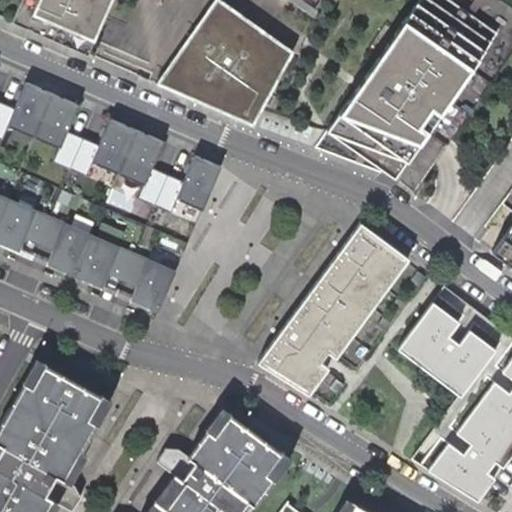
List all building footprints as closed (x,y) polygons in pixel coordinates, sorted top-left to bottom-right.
[(305,0),(318,9),(322,0),(22,0),(11,26),(85,58),(90,45),(82,40),(94,12),(103,16),(109,0),(305,0)] [(500,35),(448,0),(419,0),(316,148),(399,180),(500,35)] [(212,3),(155,87),(251,127),(288,58),(212,3)] [(30,139),(48,96),(21,86),(11,111),(0,106),(0,135),(3,127),(30,139)] [(53,165),(67,171),(80,140),(66,134),(76,108),(48,96),(30,139),(59,150),(53,165)] [(114,174),(132,131),(106,121),(95,146),(80,140),(67,171),(82,177),(88,162),(114,174)] [(134,200),(151,207),(164,177),(147,169),(158,142),(132,131),(114,174),(141,185),(134,200)] [(199,210),(216,168),(189,157),(179,183),(164,177),(151,207),(166,214),(172,199),(199,210)] [(5,202),(0,213),(0,254),(12,259),(20,241),(35,247),(46,220),(5,202)] [(46,220),(35,247),(49,253),(41,272),(67,284),(88,237),(46,220)] [(511,220),(488,252),(511,269),(511,220)] [(363,226),(260,365),(296,392),(400,253),(363,226)] [(88,237),(67,284),(96,296),(104,277),(119,283),(131,256),(88,237)] [(172,274),(131,256),(119,283),(133,289),(124,308),(153,320),(172,274)] [(511,454),(511,335),(442,285),(397,345),(461,392),(414,455),(477,502),(511,454)] [(0,511),(49,511),(112,401),(38,359),(0,426),(0,511)] [(253,511),(291,460),(222,410),(147,511),(253,511)] [(367,511),(347,501),(340,511),(367,511)]
